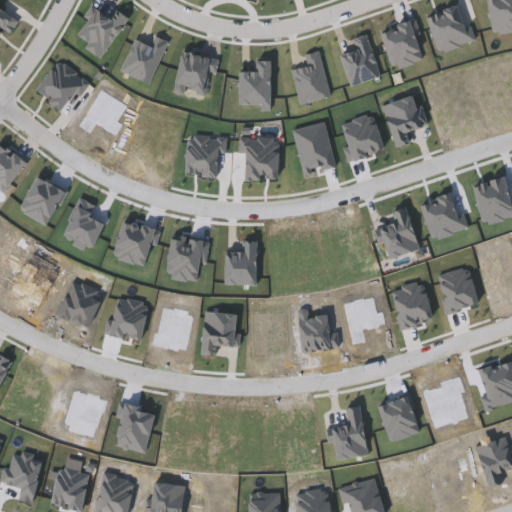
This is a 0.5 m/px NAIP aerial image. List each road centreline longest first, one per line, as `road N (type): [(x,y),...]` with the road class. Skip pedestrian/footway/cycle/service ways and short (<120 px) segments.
road 1 (residential): [(0,105),(98,175),(168,202),(244,213),(323,205),(511,141)]
road 2 (residential): [(0,323),(88,363),(186,386),(275,390),(361,378),(511,325)]
road 3 (residential): [(155,0),(187,19),(251,33),(379,0)]
road 4 (residential): [(0,101),(66,0)]
